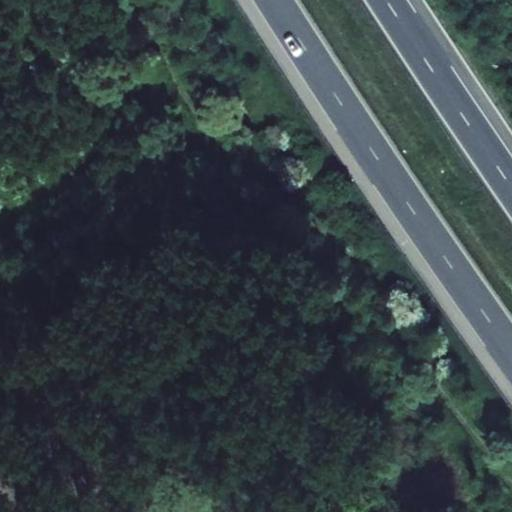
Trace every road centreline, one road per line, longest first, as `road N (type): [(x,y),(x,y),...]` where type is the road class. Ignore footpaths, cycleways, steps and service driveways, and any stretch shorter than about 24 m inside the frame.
road 1 (motorway): [(274,0),(511,351)]
road 2 (motorway): [(511,187),(386,0)]
